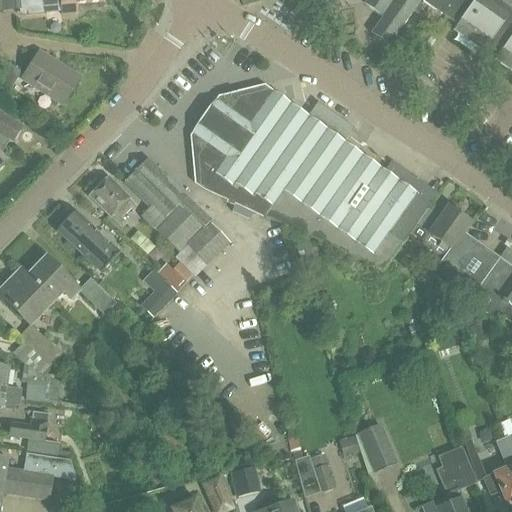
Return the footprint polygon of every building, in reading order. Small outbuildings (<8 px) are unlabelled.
[(1,0),(2,12),(29,9),(30,17),(44,16),(42,0),(1,0)] [(58,0),(61,17),(77,15),(76,6),(103,3),(102,0),(58,0)] [(511,73),(511,0),(367,0),(368,7),(382,18),(371,35),(389,48),(422,1),(456,25),(457,35),(477,49),(487,48),(498,56),(498,64),(511,73)] [(21,79),(61,105),(79,78),(38,52),(21,79)] [(0,82),(11,90),(22,73),(0,58),(0,82)] [(191,82),(185,95),(199,101),(205,88),(191,82)] [(218,118),(214,124),(210,130),(209,131),(210,131),(210,135),(210,136),(211,137),(197,157),(200,187),(203,189),(236,204),(232,212),(249,220),(253,212),(382,272),(429,205),(383,172),(270,92),(269,91),(239,98),(225,118),(224,117),(223,117),(218,118)] [(0,168),(6,162),(1,157),(11,139),(13,140),(20,127),(0,115),(0,168)] [(187,246),(207,266),(231,243),(210,222),(212,221),(186,196),(149,159),(140,169),(125,184),(150,208),(141,217),(179,254),(187,246)] [(389,164),(383,172),(429,205),(435,197),(434,196),(410,179),(389,164)] [(89,197),(122,228),(126,224),(122,219),(134,205),(129,200),(130,199),(108,178),(89,197)] [(441,217),(422,243),(443,259),(431,276),(441,283),(436,290),(452,301),(456,294),(468,303),(499,258),(462,232),(469,223),(448,207),(441,217)] [(428,209),(410,233),(422,243),(441,217),(428,209)] [(75,212),(56,232),(100,274),(119,254),(75,212)] [(296,249),(302,264),(315,259),(310,244),(296,249)] [(499,258),(468,303),(480,311),(494,321),(498,315),(511,324),(511,322),(511,252),(506,249),(499,258)] [(45,257),(28,275),(55,301),(64,291),(71,299),(78,291),(80,290),(45,257)] [(166,264),(156,274),(164,282),(177,293),(187,284),(195,275),(181,262),(173,271),(166,264)] [(31,325),(55,301),(28,275),(22,270),(0,292),(0,296),(31,325)] [(156,274),(154,272),(143,283),(154,293),(164,282),(156,274)] [(116,304),(96,285),(84,297),(104,317),(116,304)] [(472,346),(491,339),(486,324),(467,330),(472,346)] [(18,338),(50,368),(62,356),(31,325),(31,326),(31,325),(18,338)] [(0,393),(4,394),(3,398),(19,400),(20,390),(6,389),(8,365),(5,364),(2,361),(0,361),(0,393)] [(53,407),(57,407),(60,376),(36,375),(29,367),(28,368),(27,377),(25,402),(52,404),(53,407)] [(0,406),(17,408),(17,404),(19,404),(19,400),(3,398),(4,394),(0,393),(0,406)] [(26,453),(58,457),(60,444),(45,442),(49,413),(31,411),(29,425),(10,423),(8,437),(28,440),(26,453)] [(381,424),(354,436),(354,439),(360,453),(367,476),(397,465),(394,458),(401,454),(392,433),(385,436),(381,424)] [(467,428),(458,431),(463,444),(472,441),(467,428)] [(344,458),(360,453),(354,439),(340,444),(344,458)] [(507,470),(484,480),(491,497),(502,492),(509,508),(511,506),(511,447),(509,441),(506,442),(497,446),(507,470)] [(423,508),(424,511),(466,511),(457,491),(476,483),(466,461),(467,461),(461,447),(438,457),(443,468),(438,470),(448,494),(444,496),(445,498),(423,508)] [(0,503),(2,494),(48,501),(52,478),(77,482),(70,462),(26,455),(23,472),(6,469),(7,459),(0,458),(0,503)] [(294,461),(305,499),(321,494),(335,489),(328,465),(312,470),(309,457),(294,461)] [(231,476),(237,499),(261,492),(256,470),(231,476)] [(201,488),(212,511),(230,511),(236,509),(221,479),(201,488)] [(202,511),(196,499),(170,510),(170,511),(202,511)] [(296,511),(293,502),(262,511),(296,511)]
